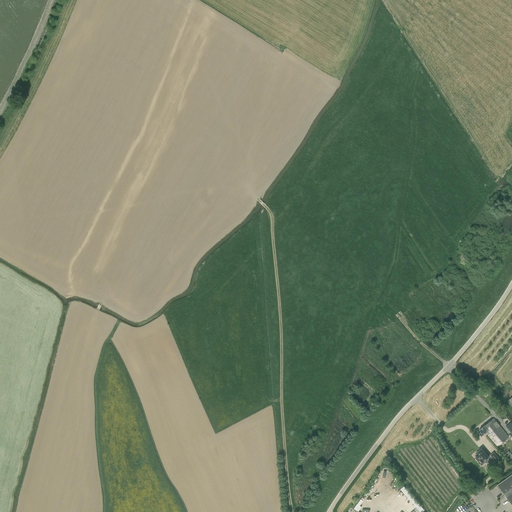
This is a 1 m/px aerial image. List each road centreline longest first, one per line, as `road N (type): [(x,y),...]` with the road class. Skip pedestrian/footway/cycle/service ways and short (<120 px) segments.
road 1 (track): [(291,511),(279,312),(269,221),(259,200)]
road 2 (unclassified): [(330,511),(364,459),(511,284)]
road 3 (track): [(488,288),(454,333),(449,364),(412,378)]
